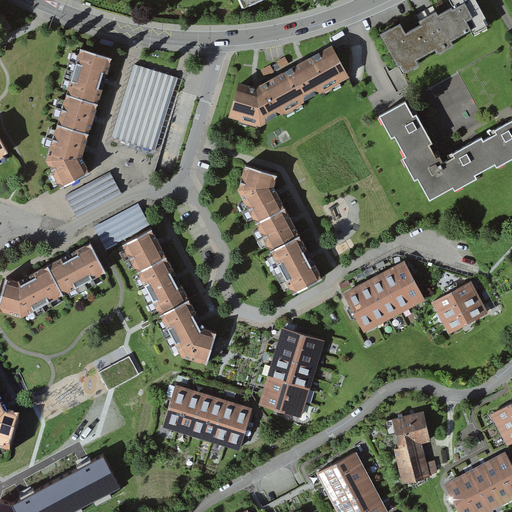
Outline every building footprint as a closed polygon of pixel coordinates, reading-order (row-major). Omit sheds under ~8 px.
[(401,25),(377,37),(399,78),(418,68),(414,62),(433,52),(438,57),(453,49),(450,44),(467,34),(471,41),(491,30),(474,0),(444,0),(450,10),(438,17),(436,14),(417,24),(419,28),(406,35),(401,25)] [(119,58),(87,48),(50,159),(64,186),(93,172),(86,158),(119,58)] [(258,89),(239,85),(228,120),(261,129),(268,127),(268,119),(278,113),(282,118),(305,106),(306,99),(317,93),(322,96),(352,79),(332,48),(258,89)] [(180,78),(137,65),(115,139),(159,153),(180,78)] [(409,105),(380,120),(428,206),(511,160),(511,124),(442,164),(409,105)] [(0,126),(0,161),(14,153),(0,126)] [(279,176),(247,166),(236,197),(291,296),(324,280),(276,189),(279,176)] [(114,172),(66,195),(78,219),(126,196),(114,172)] [(141,205),(95,229),(106,251),(152,228),(141,205)] [(149,233),(120,247),(156,316),(158,321),(178,360),(205,368),(215,337),(201,333),(149,233)] [(20,283),(6,280),(0,304),(0,315),(24,322),(107,276),(90,245),(20,283)] [(405,264),(342,296),(363,336),(426,304),(405,264)] [(471,284),(431,304),(448,337),(488,316),(471,284)] [(323,338),(280,325),(257,401),(300,414),(323,338)] [(129,357),(99,373),(109,391),(112,390),(139,376),(129,357)] [(253,407),(177,383),(163,426),(239,449),(253,407)] [(511,399),(493,409),(510,442),(511,441),(511,399)] [(0,405),(0,448),(10,452),(20,422),(6,417),(0,405)] [(423,408),(388,417),(405,481),(439,472),(435,458),(427,460),(422,442),(432,439),(423,408)] [(492,411),(484,415),(500,445),(507,442),(492,411)] [(353,449),(317,470),(341,511),(386,511),(389,510),(353,449)] [(511,465),(502,449),(445,482),(462,511),(487,511),(511,497),(511,465)] [(12,502),(0,499),(0,511),(73,511),(121,488),(103,454),(86,463),(26,495),(12,502)] [(253,511),(248,503),(232,511),(253,511)]
